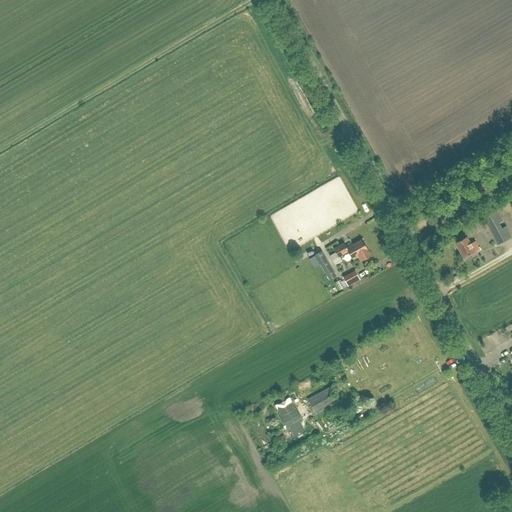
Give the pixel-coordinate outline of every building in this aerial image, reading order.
[(497,210),(482,218),(496,245),(511,237),(505,225),(502,227),(500,223),(503,221),(497,210)] [(463,257),(479,249),(474,241),(470,243),(466,236),(455,243),(463,257)] [(333,248),(338,256),(348,251),(351,258),(357,255),(360,260),(370,255),(361,239),(352,244),(351,242),(345,246),(343,243),(333,248)] [(393,261),(398,249),(384,244),(379,255),(393,261)] [(336,276),(321,250),(314,254),(329,280),(336,276)] [(348,286),(359,279),(354,270),(343,277),(348,286)] [(307,398),(315,414),(339,401),(330,385),(307,398)] [(294,435),(303,430),(298,420),(301,419),(289,398),(275,405),(287,427),(289,425),(294,435)]
